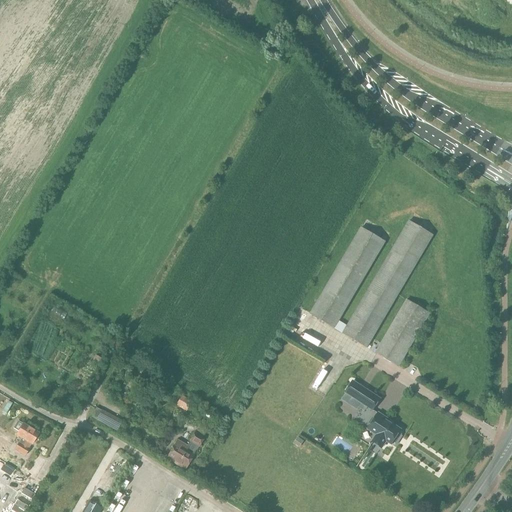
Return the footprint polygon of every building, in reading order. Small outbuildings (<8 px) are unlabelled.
[(432,236),(407,222),(342,333),(367,347),(432,236)] [(383,244),(359,230),(310,314),(334,328),(383,244)] [(314,299),(320,288),(314,286),(309,297),(314,299)] [(429,314),(406,301),(376,353),(399,366),(429,314)] [(304,330),(308,325),(298,315),(293,321),(304,330)] [(371,412),(380,399),(352,380),(343,393),(371,412)] [(182,396),(175,406),(185,412),(192,402),(182,396)] [(100,409),(96,419),(116,430),(121,420),(100,409)] [(391,446),(401,430),(392,424),(393,422),(378,413),(367,430),(375,436),(371,442),(382,449),(386,443),(391,446)] [(14,449),(25,456),(29,449),(28,449),(30,444),(32,445),(35,440),(37,440),(39,437),(38,435),(39,433),(18,421),(13,428),(18,431),(16,436),(20,438),(14,449)] [(197,447),(203,438),(194,432),(188,441),(185,446),(178,441),(166,459),(185,470),(193,455),(193,454),(197,447)] [(111,507),(121,486),(116,483),(106,505),(111,507)] [(164,511),(167,507),(178,488),(169,483),(152,511),(164,511)] [(98,511),(100,509),(88,502),(82,511),(98,511)]
